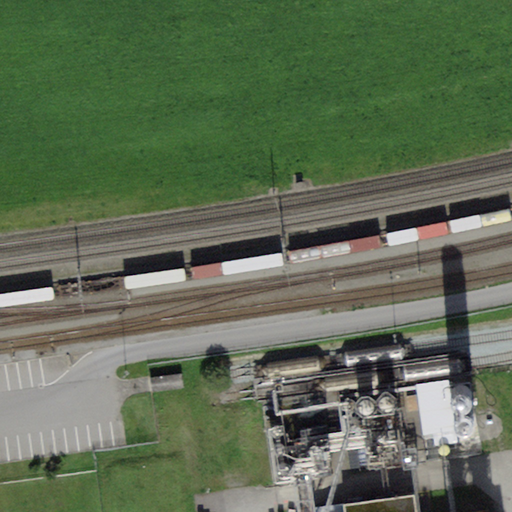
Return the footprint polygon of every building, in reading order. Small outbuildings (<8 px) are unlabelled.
[(445,381),(416,385),(423,435),(451,431),(445,381)] [(455,410),(458,411),(462,411),(465,410),(468,408),(470,405),(471,402),(471,398),(470,395),(467,392),(464,391),(461,390),(458,390),(454,392),(452,394),(450,397),(450,401),(450,404),(452,407),(455,410)] [(382,412),(385,413),(388,413),(390,412),(393,410),(394,408),(395,405),(395,402),(394,400),(392,398),(390,396),(387,396),(384,396),(382,397),(380,399),(378,402),(378,404),(378,407),(380,410),(382,412)] [(362,415),(365,416),(368,416),(371,415),(373,413),(375,411),(375,408),(375,405),(374,403),(372,401),(370,399),(367,399),(364,399),(362,400),(360,402),(358,404),(358,407),(358,410),(360,413),(362,415)] [(457,433),(461,434),(465,434),(468,433),(471,431),(473,428),(474,425),(474,421),(472,418),(470,416),(467,414),(464,413),(460,413),(457,415),(455,417),(453,420),(452,424),(453,427),(455,431),(457,433)] [(440,455),(442,456),(444,456),(446,456),(448,455),(449,453),(449,451),(449,449),(449,448),(447,446),(446,445),(444,445),(442,445),(441,446),(439,447),(438,449),(438,450),(438,452),(439,454),(440,455)] [(414,511),(412,495),(314,510),(314,511),(414,511)]
